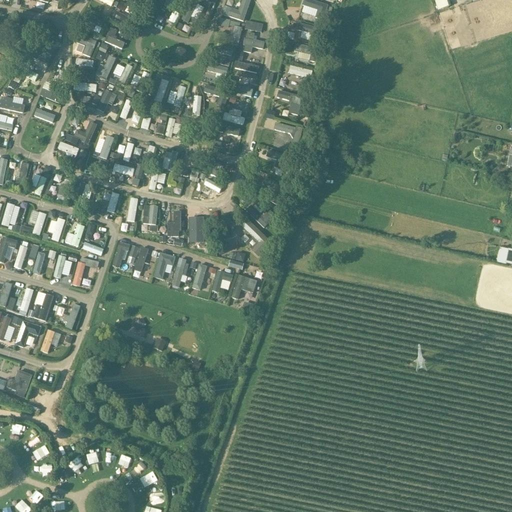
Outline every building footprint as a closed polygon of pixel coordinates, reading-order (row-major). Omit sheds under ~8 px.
[(173,9),(176,0),(180,0),(181,0),(180,0),(167,0),(165,7),(173,9)] [(221,15),(244,22),(250,0),(241,0),(238,11),(224,6),(221,15)] [(311,0),(305,0),(301,13),(323,20),(328,6),(311,0)] [(447,0),(433,0),(437,11),(450,7),(447,0)] [(191,1),(181,20),(187,23),(191,16),(198,20),(204,8),(191,1)] [(121,2),(117,8),(125,13),(128,7),(121,2)] [(458,47),(450,19),(454,18),(452,9),(438,12),(448,50),(458,47)] [(81,24),(99,32),(104,21),(86,12),(81,24)] [(125,22),(127,16),(115,12),(113,19),(125,22)] [(228,28),(230,21),(221,18),(219,26),(228,28)] [(228,43),(237,45),(242,24),(231,21),(229,29),(231,30),(228,43)] [(247,21),(245,29),(262,33),(263,25),(247,21)] [(297,23),(295,30),(302,32),(300,38),(311,41),(315,27),(297,23)] [(111,28),(104,42),(122,50),(125,43),(114,38),(117,31),(111,28)] [(244,33),(243,53),(252,53),(252,49),(264,49),(264,42),(257,41),(257,34),(244,33)] [(75,52),(90,58),(97,42),(82,36),(75,52)] [(96,60),(102,62),(109,47),(102,44),(96,60)] [(296,44),(293,58),(309,62),(312,48),(296,44)] [(35,59),(48,65),(54,50),(41,45),(35,59)] [(234,69),(258,74),(260,67),(242,63),(244,54),(237,52),(234,69)] [(104,67),(100,66),(96,75),(106,80),(116,60),(109,56),(104,67)] [(227,76),(229,69),(211,63),(209,70),(227,76)] [(121,78),(124,68),(117,65),(113,75),(121,78)] [(124,86),(133,68),(127,65),(118,84),(124,86)] [(290,66),(289,73),(311,78),(313,71),(290,66)] [(24,76),(35,82),(38,75),(27,70),(24,76)] [(76,80),(93,81),(94,70),(76,70),(76,80)] [(135,75),(131,86),(142,89),(147,74),(143,72),(142,77),(135,75)] [(161,80),(157,101),(163,102),(168,81),(161,80)] [(238,82),(236,90),(253,94),(255,87),(238,82)] [(79,91),(96,92),(97,85),(80,83),(79,91)] [(173,106),(181,108),(186,88),(179,86),(173,106)] [(213,94),(214,87),(205,86),(204,93),(213,94)] [(106,114),(115,95),(105,91),(96,110),(106,114)] [(287,114),(295,117),(301,98),(279,91),(277,98),(290,102),(287,114)] [(0,108),(23,114),(25,106),(13,103),(14,100),(0,96),(0,108)] [(194,96),(192,116),(200,117),(202,98),(194,96)] [(236,105),(248,110),(251,104),(238,99),(236,105)] [(120,117),(125,120),(132,103),(127,100),(120,117)] [(37,109),(34,117),(53,124),(56,116),(37,109)] [(241,117),(242,111),(231,109),(230,114),(224,113),(223,121),(244,125),(245,118),(241,117)] [(267,111),(266,118),(273,119),(275,112),(267,111)] [(5,124),(7,117),(0,115),(0,129),(12,132),(13,126),(5,124)] [(173,137),(176,119),(170,117),(166,136),(173,137)] [(148,130),(150,121),(143,120),(141,128),(148,130)] [(67,134),(65,142),(78,146),(79,141),(91,144),(96,124),(89,122),(86,133),(77,130),(75,136),(67,134)] [(275,124),(272,141),(282,143),(281,148),(297,151),(301,129),(275,124)] [(163,134),(165,126),(158,125),(156,133),(163,134)] [(230,135),(238,137),(240,129),(220,125),(218,134),(224,136),(222,143),(228,145),(230,135)] [(108,151),(115,135),(109,133),(102,149),(108,151)] [(76,157),(79,150),(61,142),(58,149),(76,157)] [(129,162),(134,145),(128,143),(123,161),(129,162)] [(152,161),(155,148),(148,146),(145,159),(152,161)] [(132,162),(138,163),(142,150),(135,148),(132,162)] [(257,155),(283,163),(285,156),(260,148),(257,155)] [(167,150),(161,168),(173,172),(178,154),(167,150)] [(71,161),(73,156),(66,153),(64,159),(71,161)] [(511,157),(489,153),(487,163),(511,167),(511,157)] [(22,163),(17,185),(24,186),(29,165),(22,163)] [(36,175),(49,179),(52,168),(38,165),(36,175)] [(115,165),(113,172),(133,176),(135,169),(115,165)] [(60,183),(62,177),(56,174),(53,181),(60,183)] [(41,196),(46,179),(34,175),(31,186),(36,187),(34,194),(41,196)] [(130,183),(132,177),(124,175),(122,181),(130,183)] [(153,175),(149,189),(154,191),(158,177),(153,175)] [(258,192),(272,198),(279,185),(265,178),(258,192)] [(89,206),(91,186),(84,185),(82,206),(89,206)] [(116,213),(119,195),(105,193),(103,201),(109,202),(107,212),(116,213)] [(72,198),(70,205),(77,208),(80,201),(72,198)] [(131,199),(126,221),(134,223),(139,200),(131,199)] [(11,220),(17,221),(21,208),(7,204),(2,225),(9,227),(11,220)] [(262,205),(251,217),(264,228),(274,217),(262,205)] [(143,225),(157,225),(157,206),(144,206),(143,225)] [(33,211),(30,223),(35,225),(32,235),(40,237),(47,215),(33,211)] [(180,237),(180,212),(169,212),(169,237),(180,237)] [(204,243),(203,217),(188,217),(189,243),(204,243)] [(49,232),(54,233),(52,241),(60,243),(64,222),(52,219),(49,232)] [(272,244),(248,220),(241,226),(257,243),(250,249),(258,257),(272,244)] [(85,234),(92,237),(97,226),(90,223),(85,234)] [(65,244),(78,248),(85,227),(77,225),(74,236),(68,234),(65,244)] [(31,235),(33,229),(23,226),(21,231),(31,235)] [(9,247),(15,249),(18,242),(3,237),(0,246),(0,262),(3,264),(9,247)] [(101,256),(104,250),(84,243),(82,249),(101,256)] [(113,267),(120,269),(121,260),(126,261),(129,245),(117,243),(113,267)] [(219,254),(229,252),(228,243),(217,245),(219,254)] [(28,259),(34,262),(40,248),(33,245),(28,259)] [(19,246),(15,268),(23,270),(27,248),(19,246)] [(140,273),(149,250),(142,248),(133,270),(140,273)] [(506,265),(510,252),(500,249),(497,263),(506,266),(507,265),(506,265)] [(52,267),(56,252),(50,251),(46,265),(52,267)] [(39,275),(46,255),(39,253),(32,272),(39,275)] [(152,277),(162,280),(167,265),(173,266),(176,258),(160,253),(152,277)] [(236,260),(244,262),(246,255),(238,253),(236,260)] [(59,256),(53,278),(61,279),(62,275),(69,276),(72,263),(66,261),(66,258),(59,256)] [(81,258),(80,264),(97,268),(99,263),(81,258)] [(179,288),(181,282),(184,283),(190,263),(179,260),(171,286),(179,288)] [(78,262),(72,285),(80,288),(86,265),(78,262)] [(192,288),(200,291),(207,267),(199,265),(192,288)] [(220,289),(228,291),(233,276),(218,270),(210,291),(218,294),(220,289)] [(238,275),(231,298),(239,300),(241,290),(254,294),(257,281),(238,275)] [(84,279),(82,286),(90,288),(92,281),(84,279)] [(0,300),(0,306),(7,308),(12,284),(4,283),(0,300)] [(26,289),(19,314),(27,316),(34,291),(26,289)] [(38,292),(34,305),(35,305),(31,318),(46,323),(53,297),(38,292)] [(12,311),(16,300),(10,297),(6,309),(12,311)] [(67,323),(65,328),(72,331),(80,307),(73,304),(69,317),(65,316),(63,322),(67,323)] [(52,314),(62,317),(65,309),(55,306),(52,314)] [(0,326),(0,340),(2,342),(12,320),(4,317),(0,326)] [(20,327),(15,346),(24,349),(29,334),(39,337),(42,327),(13,318),(11,324),(20,327)] [(57,347),(61,335),(48,330),(41,352),(48,354),(51,345),(57,347)] [(153,348),(162,352),(166,342),(157,339),(153,348)] [(18,371),(15,380),(8,378),(4,391),(24,398),(32,376),(18,371)] [(19,441),(22,427),(14,425),(10,439),(19,441)] [(32,432),(26,438),(31,444),(38,439),(32,432)] [(31,449),(34,457),(42,454),(40,446),(31,449)] [(97,453),(87,456),(90,466),(100,463),(97,453)] [(78,479),(85,475),(76,462),(70,467),(78,479)] [(52,475),(52,466),(38,465),(38,474),(52,475)] [(58,476),(66,483),(72,477),(65,470),(58,476)] [(70,488),(76,481),(72,478),(66,485),(70,488)] [(40,502),(44,494),(34,488),(29,496),(40,502)] [(51,511),(64,511),(64,503),(51,503),(51,511)]
